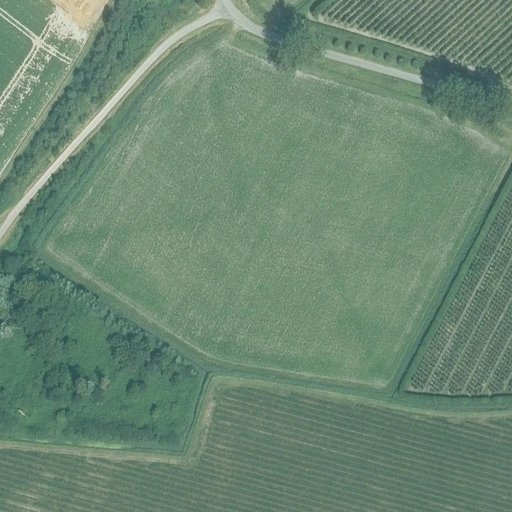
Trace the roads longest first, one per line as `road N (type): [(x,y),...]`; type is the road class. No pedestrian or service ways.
road 1 (unclassified): [(0,240),(160,52),(225,11)]
road 2 (unclassified): [(511,122),(462,93),(283,42),(225,11)]
